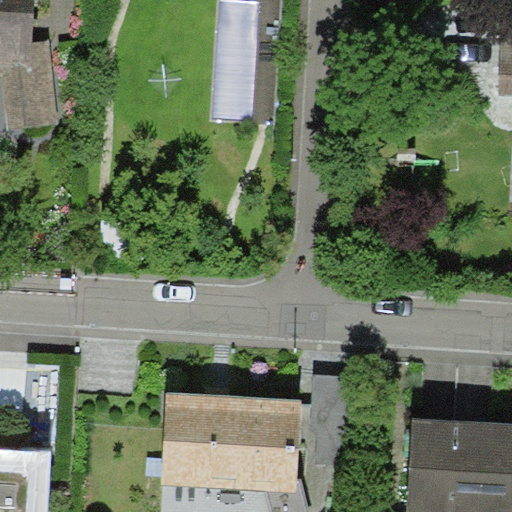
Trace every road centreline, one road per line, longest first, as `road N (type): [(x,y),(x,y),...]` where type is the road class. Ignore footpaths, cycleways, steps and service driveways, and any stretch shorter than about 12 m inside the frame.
road 1 (residential): [(332,0),(303,311)]
road 2 (residential): [(0,293),(303,311)]
road 3 (residential): [(303,311),(511,325)]
